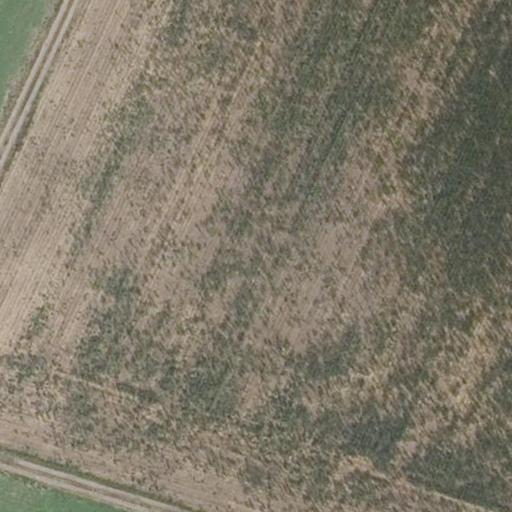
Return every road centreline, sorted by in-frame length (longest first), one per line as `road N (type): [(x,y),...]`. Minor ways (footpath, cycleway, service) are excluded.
road 1 (track): [(0,460),(166,511)]
road 2 (track): [(71,0),(0,154)]
